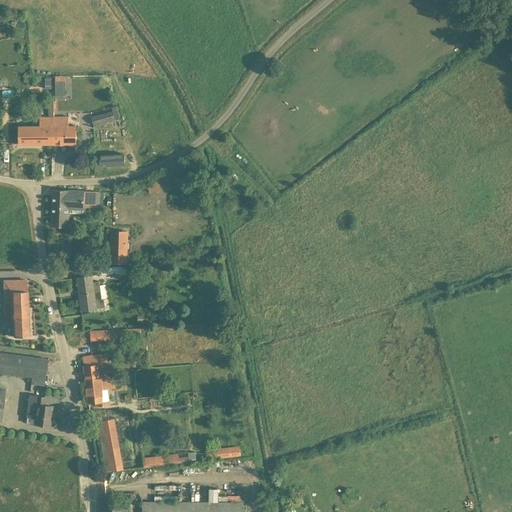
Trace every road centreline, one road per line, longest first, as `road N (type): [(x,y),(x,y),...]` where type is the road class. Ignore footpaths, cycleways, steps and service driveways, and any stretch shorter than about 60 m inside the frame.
road 1 (unclassified): [(32,183),(106,181),(178,156),(226,116),(290,32),(329,0)]
road 2 (unclassified): [(93,511),(92,471),(32,183)]
